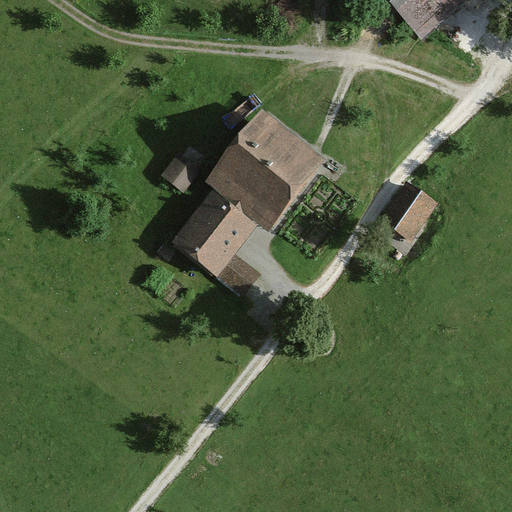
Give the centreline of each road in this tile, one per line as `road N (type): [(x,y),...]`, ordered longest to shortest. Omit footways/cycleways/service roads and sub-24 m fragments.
road 1 (track): [(137,511),(358,243),(401,173),(511,57)]
road 2 (track): [(53,0),(101,35),(356,60),(479,97)]
